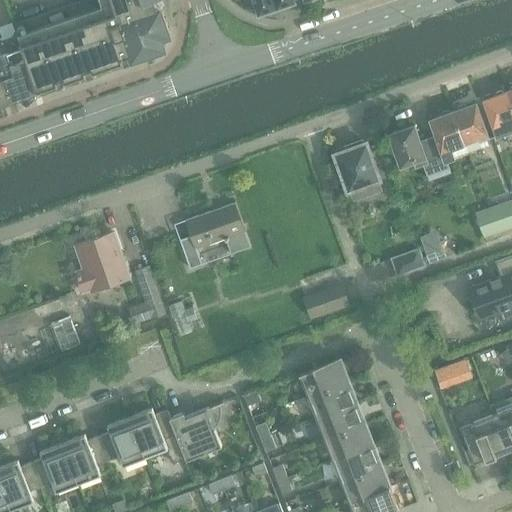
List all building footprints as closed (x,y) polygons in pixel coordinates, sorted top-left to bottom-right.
[(111,0),(116,11),(21,43),(37,91),(38,91),(58,84),(56,78),(64,76),(66,82),(87,75),(85,69),(92,66),(94,72),(124,62),(121,56),(131,53),(133,58),(143,55),(143,56),(156,52),(156,50),(166,47),(162,37),(170,34),(170,31),(162,8),(161,6),(158,7),(155,0),(111,0)] [(252,0),(258,15),(272,10),(296,2),(295,0),(252,0)] [(0,61),(13,99),(37,91),(21,43),(18,34),(0,40),(0,43),(3,53),(0,53),(0,61)] [(0,103),(13,99),(0,61),(0,103)] [(495,95),(483,99),(497,136),(511,130),(511,104),(507,91),(504,92),(501,91),(497,92),(495,95)] [(456,110),(453,111),(469,152),(483,147),(481,142),(490,139),(477,102),(465,107),(462,106),(458,107),(456,110)] [(430,119),(436,135),(445,160),(447,160),(469,152),(453,111),(450,112),(448,111),(443,112),(442,115),(430,119)] [(445,160),(436,135),(420,141),(414,125),(390,134),(401,165),(413,161),(415,168),(427,164),(431,174),(428,175),(429,181),(452,173),(450,168),(447,160),(445,160)] [(349,190),(351,189),(355,199),(381,189),(378,179),(380,178),(367,142),(365,143),(363,140),(344,147),(345,150),(336,153),(349,190)] [(254,200),(237,206),(242,219),(259,213),(264,228),(267,227),(294,218),(297,217),(281,171),(258,179),(250,182),(248,183),(249,184),(250,187),(254,200)] [(511,226),(511,199),(489,207),(498,231),(511,226)] [(191,235),(179,239),(190,269),(203,264),(198,248),(225,239),(231,254),(252,247),(242,219),(237,206),(236,202),(221,207),(215,209),(185,219),(191,235)] [(475,212),(484,236),(498,231),(489,207),(475,212)] [(437,231),(420,237),(430,264),(447,257),(437,231)] [(129,277),(114,232),(76,245),(84,269),(76,272),(83,291),(91,288),(92,290),(129,277)] [(163,238),(150,242),(164,282),(177,278),(163,238)] [(425,265),(419,249),(393,259),(399,274),(425,265)] [(501,277),(470,287),(481,318),(499,311),(503,320),(504,320),(511,316),(511,255),(496,261),(501,277)] [(146,302),(129,308),(134,323),(165,312),(164,308),(149,267),(135,272),(146,302)] [(299,297),(224,324),(232,347),(307,320),(299,297)] [(511,368),(511,362),(507,349),(500,354),(511,369),(511,368)] [(340,358),(299,374),(308,396),(349,380),(340,358)] [(450,367),(435,372),(441,390),(456,385),(450,367)] [(316,417),(357,401),(349,380),(308,396),(316,417)] [(261,401),(257,390),(244,395),(248,406),(261,401)] [(511,396),(490,405),(494,414),(508,451),(511,449),(511,396)] [(324,438),(365,422),(357,401),(316,417),(324,438)] [(224,402),(186,417),(184,412),(171,417),(187,460),(222,446),(215,428),(218,425),(220,421),(221,417),(221,413),(221,409),(220,405),(220,404),(224,403),(224,402)] [(155,414),(152,407),(130,416),(146,456),(167,448),(173,463),(186,458),(187,460),(171,417),(167,409),(155,414)] [(486,460),(497,456),(497,455),(508,451),(494,414),(471,423),(472,424),(459,428),(474,464),(486,459),(486,460)] [(107,425),(110,432),(99,436),(109,461),(120,456),(123,465),(146,456),(130,416),(107,425)] [(267,422),(256,425),(261,439),(271,435),(267,422)] [(333,460),(374,444),(365,422),(324,438),(333,460)] [(88,440),(85,433),(63,442),(79,483),(101,474),(98,465),(109,461),(99,436),(88,440)] [(271,435),(261,439),(266,452),(277,448),(271,435)] [(40,451),(43,458),(32,462),(42,487),(53,482),(56,491),(79,483),(63,442),(40,451)] [(341,481),(382,465),(374,444),(333,460),(341,481)] [(21,466),(18,460),(0,466),(0,479),(12,509),(34,500),(31,491),(42,487),(32,462),(21,466)] [(263,462),(252,467),(256,477),(268,473),(263,462)] [(284,464),(273,468),(278,481),(288,477),(284,464)] [(390,486),(382,465),(341,481),(349,502),(390,486)] [(236,485),(232,475),(220,479),(224,489),(236,485)] [(283,494),(293,490),(288,477),(278,481),(283,494)] [(0,511),(2,511),(12,509),(0,479),(0,511)] [(209,483),(213,494),(224,489),(220,479),(209,483)] [(353,511),(389,511),(399,508),(390,486),(349,502),(353,511)] [(193,502),(189,491),(178,496),(182,506),(193,502)] [(167,500),(171,511),(182,506),(178,496),(167,500)] [(115,511),(120,511),(128,509),(124,500),(113,504),(115,511)] [(282,511),(279,503),(257,511),(282,511)]
